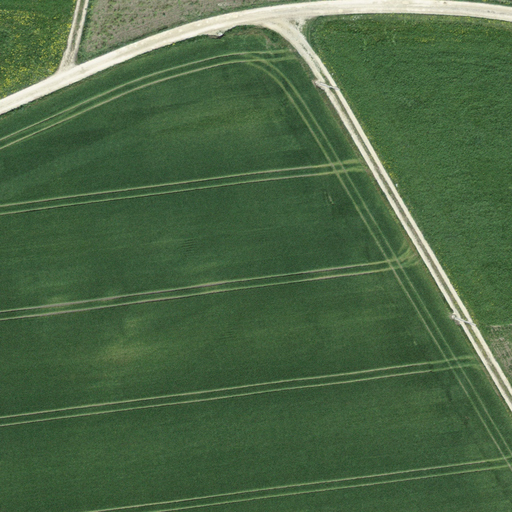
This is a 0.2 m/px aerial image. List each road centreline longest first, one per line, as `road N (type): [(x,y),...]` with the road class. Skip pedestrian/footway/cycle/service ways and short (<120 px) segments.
road 1 (track): [(0,102),(147,42),(266,12),(368,2),(511,12)]
road 2 (track): [(266,12),(319,71),(511,395)]
